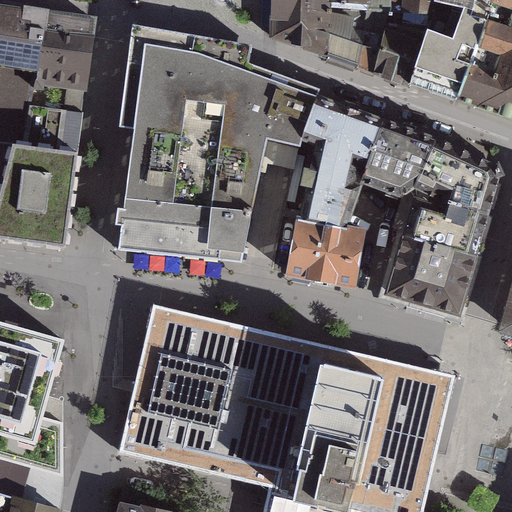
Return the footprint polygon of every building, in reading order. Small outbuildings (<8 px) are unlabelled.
[(328,9),(327,0),(272,0),(270,36),(320,53),(328,9)] [(369,12),(369,0),(327,0),(328,9),(369,12)] [(400,24),(402,0),(369,0),(369,12),(364,33),(384,37),(387,22),(400,24)] [(432,9),(433,0),(402,0),(400,24),(428,31),(430,15),(436,17),(436,9),(432,9)] [(436,9),(436,17),(469,23),(486,26),(491,0),(433,0),(432,9),(436,9)] [(511,33),(511,0),(491,0),(486,26),(511,33)] [(36,81),(47,14),(0,7),(0,143),(9,145),(23,147),(30,106),(36,81)] [(364,33),(369,12),(328,9),(320,53),(358,69),(364,33)] [(86,91),(95,21),(47,14),(36,81),(70,89),(86,91)] [(445,99),(457,103),(486,26),(469,23),(436,17),(430,15),(428,31),(409,87),(445,99)] [(358,69),(409,87),(428,31),(400,24),(387,22),(384,37),(364,33),(358,69)] [(302,138),(318,98),(320,89),(250,64),(252,47),(133,26),(121,128),(136,130),(125,197),(206,208),(252,215),(266,150),(297,153),(302,138)] [(511,33),(486,26),(457,103),(511,120),(511,33)] [(70,89),(36,81),(30,106),(64,111),(70,89)] [(0,238),(65,249),(86,91),(70,89),(64,111),(30,106),(23,147),(9,145),(0,190),(0,238)] [(362,181),(385,124),(318,98),(302,138),(318,144),(302,221),(345,229),(362,181)] [(414,188),(437,141),(385,124),(362,181),(402,196),(414,188)] [(443,200),(489,214),(498,177),(493,167),(437,141),(414,188),(443,200)] [(206,208),(125,197),(120,251),(242,262),(252,215),(206,208)] [(417,199),(406,237),(477,257),(489,214),(443,200),(441,205),(417,199)] [(302,221),(296,220),(283,277),(355,293),(368,236),(345,229),(302,221)] [(406,237),(390,294),(459,314),(477,257),(406,237)] [(264,511),(423,511),(455,375),(434,370),(345,349),(304,340),(306,334),(249,320),(247,327),(159,307),(120,455),(270,489),(264,511)] [(0,315),(0,461),(62,479),(64,334),(0,315)] [(63,511),(65,508),(0,489),(0,511),(63,511)]
